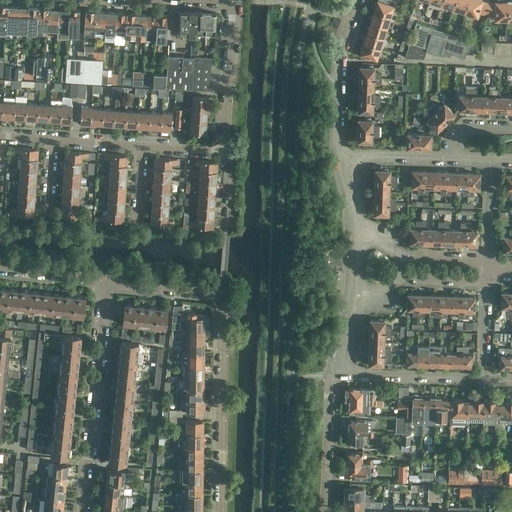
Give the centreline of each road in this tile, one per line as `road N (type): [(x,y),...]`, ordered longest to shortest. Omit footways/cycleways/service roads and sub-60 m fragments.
road 1 (residential): [(82,511),(106,283)]
road 2 (residential): [(219,511),(221,296)]
road 3 (residential): [(346,157),(339,85),(356,0)]
road 4 (residential): [(323,511),(328,376),(346,368)]
road 5 (residential): [(221,149),(229,0)]
road 6 (residential): [(352,300),(405,279),(485,279)]
road 7 (residential): [(485,259),(407,256),(352,235)]
road 8 (residential): [(346,368),(482,380)]
